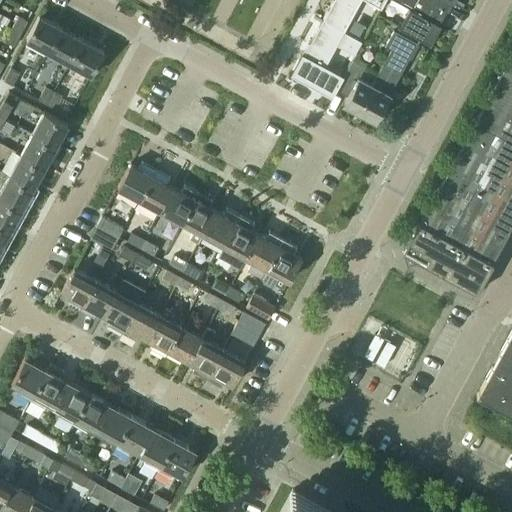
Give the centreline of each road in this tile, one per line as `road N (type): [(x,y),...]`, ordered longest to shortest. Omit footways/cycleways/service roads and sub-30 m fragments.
road 1 (residential): [(9,306),(54,222),(75,202),(110,116),(154,39)]
road 2 (residential): [(260,440),(406,175)]
road 3 (residential): [(511,494),(411,438),(499,282)]
road 4 (residential): [(260,440),(9,306)]
road 5 (residential): [(406,175),(497,0)]
road 6 (residential): [(406,175),(251,89)]
